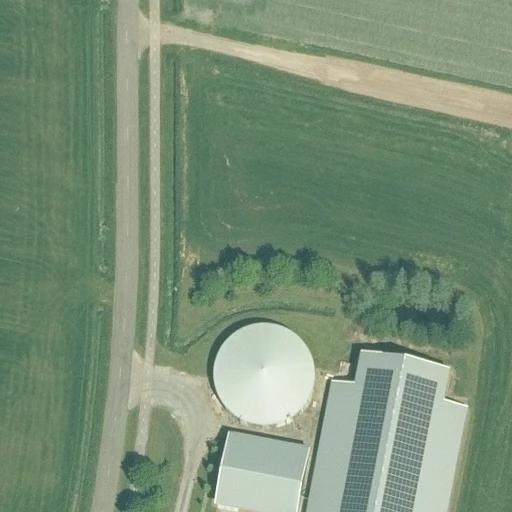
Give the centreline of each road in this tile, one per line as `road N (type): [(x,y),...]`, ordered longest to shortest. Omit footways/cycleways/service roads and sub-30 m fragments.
road 1 (tertiary): [(101,511),(125,271),(129,0)]
road 2 (track): [(129,26),(511,113)]
